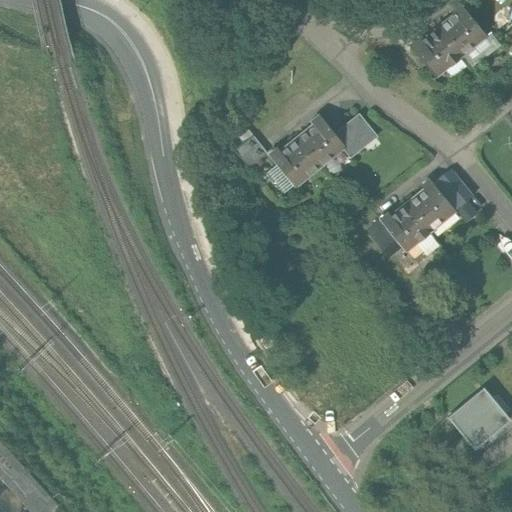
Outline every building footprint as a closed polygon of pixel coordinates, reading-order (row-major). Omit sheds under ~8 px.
[(448,6),(432,19),(454,46),(479,26),(458,0),(448,0),(446,3),(448,6)] [(432,19),(416,32),(413,29),(405,36),(430,66),(454,46),(432,19)] [(340,139),(314,107),(305,115),(309,120),(293,132),(315,159),(340,139)] [(263,147),(248,128),(230,143),(245,162),(263,147)] [(293,132),(276,146),(274,143),(265,150),(290,180),(315,159),(293,132)] [(468,188),(449,164),(437,168),(428,175),(450,202),(468,188)] [(428,175),(425,171),(416,178),(420,182),(403,196),(425,223),(450,202),(428,175)] [(425,223),(403,196),(387,209),(384,206),(374,214),(380,221),(371,228),(370,233),(380,245),(386,246),(394,239),(399,244),(425,223)] [(505,413),(478,381),(443,410),(470,442),(505,413)] [(0,442),(0,476),(32,511),(45,511),(55,503),(0,442)]
